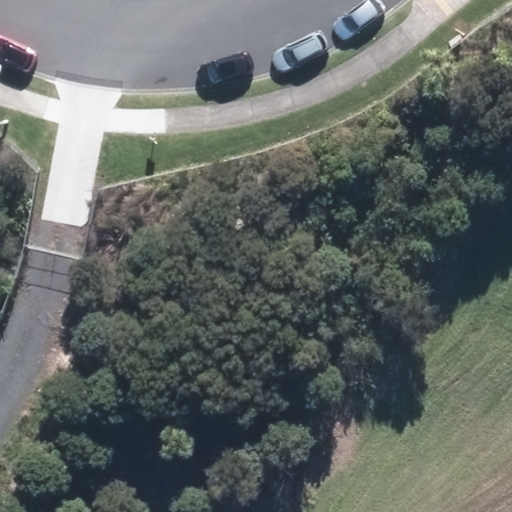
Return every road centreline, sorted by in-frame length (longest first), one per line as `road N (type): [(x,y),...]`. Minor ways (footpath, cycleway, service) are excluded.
road 1 (residential): [(28,0),(101,17),(179,20),(265,0)]
road 2 (track): [(0,375),(48,243)]
